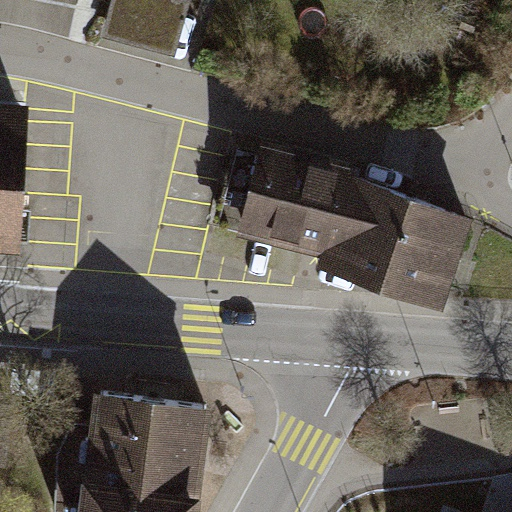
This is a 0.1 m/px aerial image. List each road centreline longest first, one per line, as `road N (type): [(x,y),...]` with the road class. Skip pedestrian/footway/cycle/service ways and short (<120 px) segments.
road 1 (residential): [(485,186),(0,51)]
road 2 (tertiary): [(360,338),(0,313)]
road 3 (residential): [(360,338),(269,511)]
road 4 (tertiary): [(511,349),(360,338)]
